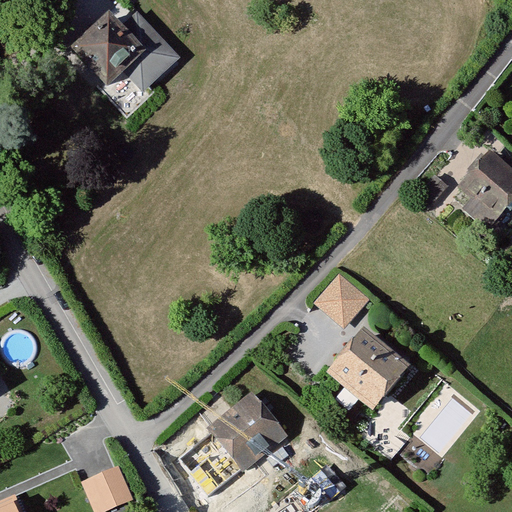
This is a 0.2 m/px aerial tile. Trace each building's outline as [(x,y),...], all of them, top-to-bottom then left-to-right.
[(108,20),(74,52),(107,87),(125,70),(142,88),(176,55),(139,17),(122,33),(108,20)] [(511,173),(492,156),(463,189),(476,200),(468,209),(490,229),(511,203),(511,173)] [(341,279),(319,306),(345,328),(367,302),(341,279)] [(365,336),(331,377),(373,411),(407,370),(365,336)] [(252,398),(211,431),(243,471),(284,438),(252,398)] [(119,469),(86,483),(98,511),(105,511),(132,501),(119,469)]
